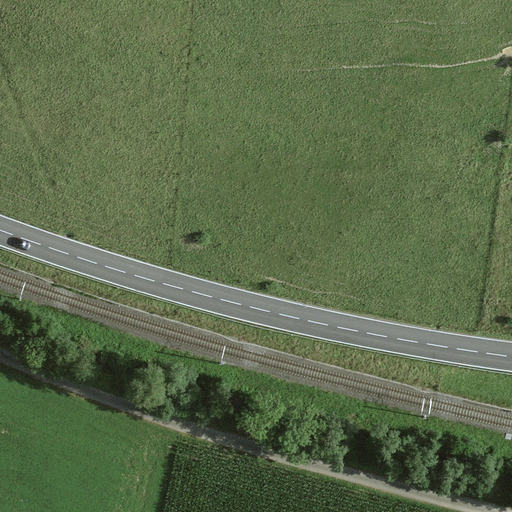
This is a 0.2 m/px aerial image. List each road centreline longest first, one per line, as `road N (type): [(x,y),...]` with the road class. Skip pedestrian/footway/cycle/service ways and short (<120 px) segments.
road 1 (primary): [(0,229),(262,310),(511,356)]
road 2 (track): [(0,357),(233,445),(496,511)]
